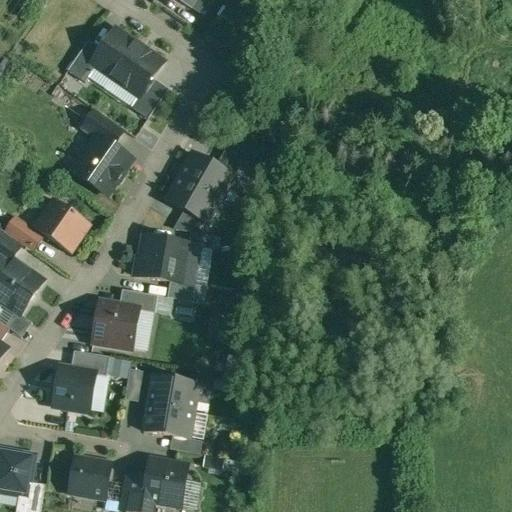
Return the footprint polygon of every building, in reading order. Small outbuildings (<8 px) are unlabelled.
[(176,0),(191,10),(198,0),(176,0)] [(163,65),(115,32),(101,51),(92,65),(97,68),(139,97),(140,98),(153,80),(163,65)] [(88,42),(68,72),(85,84),(97,68),(92,65),(101,51),(88,42)] [(153,80),(140,98),(139,97),(131,108),(148,121),(169,91),(153,80)] [(124,132),(95,112),(82,129),(97,139),(98,138),(113,148),(124,132)] [(97,139),(73,173),(106,196),(115,184),(116,184),(123,175),(122,174),(131,161),(113,148),(98,138),(97,139)] [(243,162),(226,152),(218,166),(235,176),(243,162)] [(233,178),(193,155),(166,202),(206,225),(233,178)] [(91,227),(53,200),(32,229),(44,238),(71,256),(91,227)] [(32,229),(15,217),(4,234),(22,247),(33,254),(44,238),(32,229)] [(0,231),(0,256),(2,254),(12,261),(22,247),(4,234),(0,231)] [(214,238),(191,234),(189,246),(200,248),(200,249),(212,251),(214,238)] [(189,246),(145,238),(141,259),(137,259),(134,277),(170,283),(193,288),(194,286),(200,249),(200,248),(189,246)] [(12,261),(2,254),(0,256),(0,301),(20,316),(43,283),(12,261)] [(193,288),(170,283),(167,299),(203,305),(205,288),(194,286),(193,288)] [(157,298),(122,291),(119,307),(139,311),(139,312),(154,315),(157,298)] [(119,307),(100,304),(93,343),(132,350),(139,312),(139,311),(119,307)] [(232,323),(209,319),(206,337),(229,341),(232,323)] [(0,343),(9,330),(0,323),(0,343)] [(109,358),(74,352),(71,370),(95,374),(95,375),(106,377),(109,358)] [(243,359),(229,356),(225,376),(239,378),(243,359)] [(129,363),(115,360),(112,378),(126,380),(129,363)] [(60,368),(53,407),(89,413),(95,375),(95,374),(71,370),(60,368)] [(142,373),(130,371),(126,398),(137,400),(142,373)] [(198,386),(152,378),(147,405),(193,413),(198,386)] [(193,413),(147,405),(143,431),(189,439),(193,413)] [(193,441),(174,438),(172,449),(191,453),(193,441)] [(200,443),(193,441),(191,453),(198,454),(200,443)] [(33,456),(0,450),(0,491),(19,494),(27,496),(29,482),(33,456)] [(110,466),(75,460),(70,492),(105,498),(105,496),(108,482),(110,466)] [(187,467),(150,461),(147,478),(143,500),(153,502),(180,507),(187,467)] [(147,478),(125,474),(123,485),(119,510),(131,511),(151,511),(153,502),(143,500),(147,478)] [(40,511),(45,485),(29,482),(27,496),(19,494),(15,511),(40,511)] [(118,511),(123,485),(108,482),(105,496),(109,497),(106,511),(118,511)]
